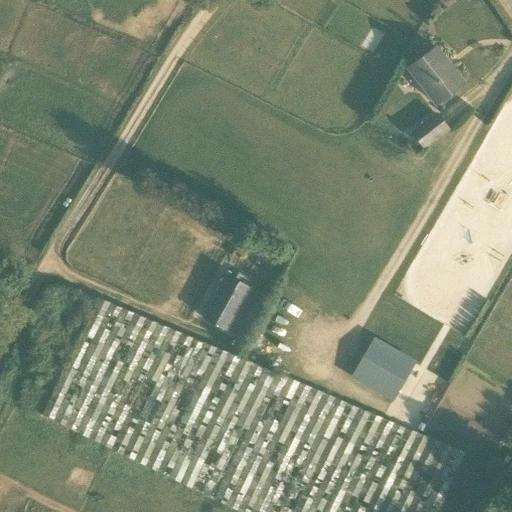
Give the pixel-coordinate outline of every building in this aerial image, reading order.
[(435,47),(408,68),(436,104),(463,84),(435,47)] [(435,111),(409,131),(402,136),(411,146),(416,141),(422,149),(449,129),(435,111)] [(252,290),(226,275),(202,317),(228,331),(252,290)] [(437,511),(466,454),(98,298),(41,415),(237,511),(437,511)] [(357,351),(349,363),(364,373),(372,361),(357,351)]
